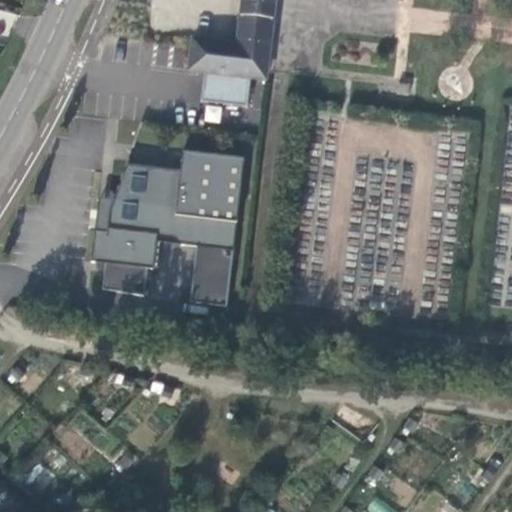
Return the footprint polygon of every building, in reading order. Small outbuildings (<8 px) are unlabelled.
[(13,0),(7,17),(17,21),(25,0),(13,0)] [(186,71),(203,73),(207,55),(251,61),(257,17),(274,19),(276,3),(276,0),(239,0),(235,40),(189,36),(188,47),(186,71)] [(0,35),(0,40),(8,44),(17,21),(7,17),(0,35)] [(207,55),(203,73),(250,78),(267,79),(274,19),(257,17),(251,61),(207,55)] [(250,78),(203,73),(199,101),(247,107),(250,78)] [(410,83),(398,82),(397,94),(409,95),(410,83)] [(106,231),(96,230),(92,261),(153,269),(157,242),(157,235),(182,238),(181,245),(233,251),(245,158),(183,150),(180,170),(127,163),(113,199),(108,214),(106,231)] [(100,198),(96,230),(106,231),(108,214),(113,199),(100,198)] [(157,242),(181,245),(182,238),(157,235),(157,242)] [(83,365),(81,374),(89,376),(91,367),(83,365)] [(18,367),(12,374),(18,380),(24,373),(18,367)] [(125,376),(123,385),(131,387),(133,378),(125,376)] [(165,387),(163,396),(171,397),(174,389),(165,387)] [(419,425),(411,419),(404,427),(413,433),(419,425)] [(405,445),(396,439),(390,447),(398,453),(405,445)] [(132,463),(125,457),(119,463),(126,469),(132,463)] [(487,471),(494,476),(499,469),(492,464),(487,471)] [(384,473),(376,467),(369,475),(378,481),(384,473)] [(494,476),(487,471),(482,477),(489,483),(494,476)] [(347,481),(338,475),(332,483),(341,489),(347,481)] [(73,502),(70,493),(62,495),(64,504),(73,502)] [(9,497),(3,504),(10,509),(15,503),(9,497)] [(369,511),(397,511),(374,497),(366,509),(369,511)]
